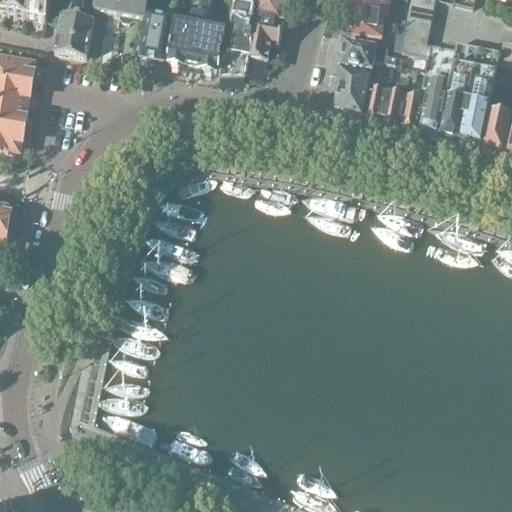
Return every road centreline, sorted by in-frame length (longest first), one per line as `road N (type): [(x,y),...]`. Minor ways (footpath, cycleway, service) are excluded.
road 1 (tertiary): [(64,204),(83,162),(137,120),(181,106),(259,112),(282,101)]
road 2 (residential): [(511,180),(320,126),(282,101)]
road 3 (tertiary): [(15,416),(64,204)]
